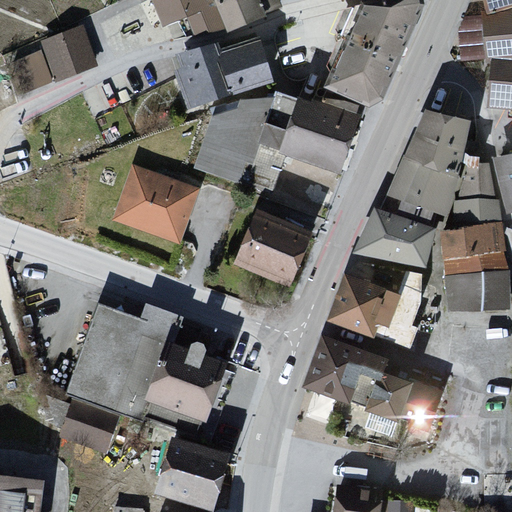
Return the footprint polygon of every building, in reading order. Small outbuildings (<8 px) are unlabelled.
[(212,0),(152,0),(165,28),(185,23),(194,41),(226,32),(212,0)] [(212,0),(226,32),(228,35),(283,10),(278,0),(212,0)] [(420,0),(396,0),(364,8),(328,91),(369,109),(382,103),(419,18),(424,9),(420,0)] [(511,0),(483,0),(487,16),(511,9),(511,0)] [(511,66),(511,9),(487,16),(482,18),(486,64),(493,65),(511,66)] [(85,29),(41,46),(44,53),(57,86),(100,69),(85,29)] [(217,46),(174,57),(191,116),(273,84),(259,49),(223,58),(217,46)] [(57,86),(44,53),(10,67),(23,99),(57,86)] [(511,66),(493,65),(489,109),(511,110),(511,66)] [(359,123),(294,102),(242,104),(238,111),(212,120),(195,172),(322,222),(359,123)] [(469,126),(425,113),(388,200),(447,220),(469,126)] [(511,160),(494,162),(508,222),(511,220),(511,160)] [(131,168),(110,224),(179,249),(199,193),(131,168)] [(480,204),(479,174),(464,172),(454,205),(450,234),(497,230),(495,204),(480,204)] [(437,233),(376,211),(355,257),(424,274),(437,233)] [(258,217),(235,271),(290,294),(313,240),(258,217)] [(450,234),(441,235),(448,317),(508,312),(501,229),(497,230),(450,234)] [(343,279),(327,324),(373,340),(389,295),(343,279)] [(142,328),(100,312),(67,396),(74,401),(59,441),(109,461),(125,420),(147,428),(154,409),(205,428),(228,366),(174,345),(183,323),(148,310),(142,328)] [(320,340),(302,392),(433,437),(447,398),(383,376),(386,364),(320,340)] [(214,511),(231,458),(173,440),(155,499),(195,511),(214,511)] [(40,511),(44,486),(0,479),(0,511),(40,511)] [(379,511),(382,500),(337,491),(332,511),(379,511)]
